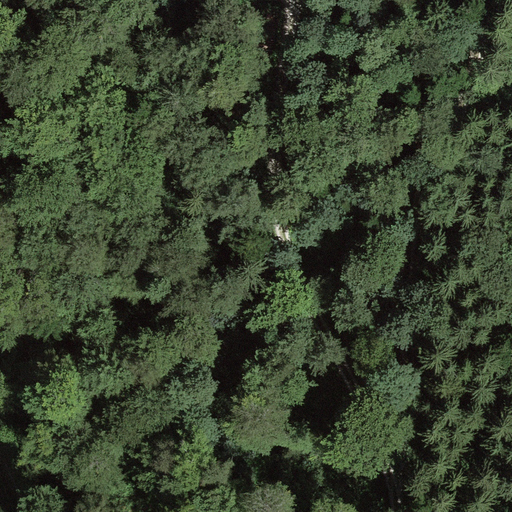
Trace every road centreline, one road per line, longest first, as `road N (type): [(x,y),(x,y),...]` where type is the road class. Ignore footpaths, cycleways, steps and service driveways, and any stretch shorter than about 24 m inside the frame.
road 1 (track): [(399,511),(399,490),(278,223),(272,143),(291,0)]
road 2 (track): [(399,490),(418,213),(469,86),(483,0)]
